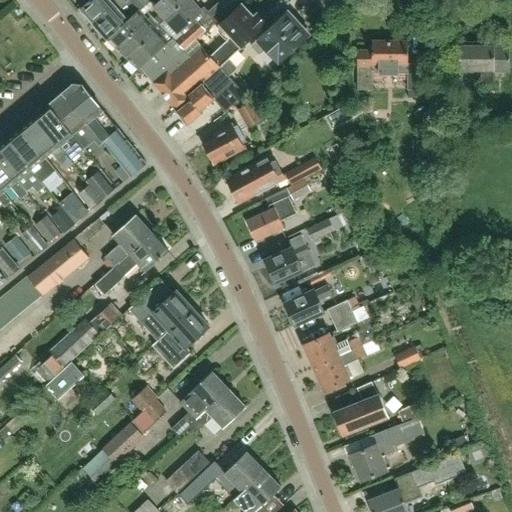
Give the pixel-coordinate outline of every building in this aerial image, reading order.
[(118,10),(129,0),(89,0),(80,9),(93,23),(114,5),(118,10)] [(145,6),(151,0),(137,0),(137,1),(136,0),(129,0),(118,10),(114,5),(93,23),(106,38),(138,10),(140,12),(140,11),(145,6)] [(138,10),(106,38),(107,39),(115,47),(146,18),(150,22),(159,13),(157,12),(153,7),(156,4),(151,0),(145,6),(140,11),(140,12),(138,10)] [(159,0),(156,4),(153,7),(157,12),(159,13),(162,16),(159,19),(162,22),(186,0),(159,0)] [(222,0),(220,0),(208,11),(206,8),(202,11),(192,0),(186,0),(162,22),(160,24),(169,34),(181,48),(184,51),(196,40),(230,9),(222,0)] [(257,13),(253,17),(242,4),(220,24),(222,26),(219,28),(220,31),(221,32),(222,35),(224,36),(226,38),(229,39),(210,56),(220,67),(267,23),(257,13)] [(255,35),(258,39),(250,46),(258,55),(265,49),(278,63),(311,33),(287,7),(255,35)] [(127,58),(161,26),(158,24),(154,27),(150,22),(146,18),(115,47),(127,58)] [(140,68),(168,42),(158,30),(162,27),(161,26),(127,58),(139,69),(140,68)] [(167,71),(170,75),(189,58),(202,47),(196,40),(184,51),(183,52),(171,39),(168,42),(140,68),(139,69),(152,84),(167,71)] [(421,90),(421,64),(408,64),(408,42),(372,42),(372,50),(357,50),(357,90),(372,90),(372,74),(407,74),(407,90),(421,90)] [(509,72),(509,47),(494,47),(494,46),(493,46),(493,47),(483,47),(483,42),(459,42),(459,46),(458,46),(458,69),(482,69),(482,84),(493,84),(493,79),(498,79),(498,72),(509,72)] [(200,84),(210,75),(220,67),(210,56),(202,47),(189,58),(170,75),(167,71),(152,84),(175,111),(176,111),(190,100),(187,95),(200,84)] [(210,75),(200,84),(214,99),(223,111),(243,94),(220,67),(210,75)] [(200,111),(214,99),(200,84),(187,95),(190,100),(176,111),(188,125),(202,113),(200,111)] [(146,163),(118,128),(117,129),(82,86),(71,85),(61,93),(91,130),(95,134),(94,134),(96,136),(102,143),(120,165),(130,176),(146,163)] [(457,113),(455,88),(438,89),(440,114),(457,113)] [(102,143),(96,136),(94,134),(95,134),(91,130),(61,93),(47,106),(77,142),(80,145),(82,148),(83,149),(83,150),(95,140),(99,146),(102,143)] [(357,101),(346,107),(352,118),(363,113),(357,101)] [(260,119),(251,102),(238,109),(247,126),(260,119)] [(77,142),(47,106),(34,116),(33,117),(58,147),(63,153),(70,161),(71,160),(83,150),(83,149),(82,148),(80,145),(77,142)] [(63,153),(58,147),(33,117),(19,129),(45,159),(51,154),(65,170),(73,163),(71,160),(70,161),(63,153)] [(244,147),(238,137),(242,134),(240,130),(235,132),(232,125),(214,135),(215,137),(203,144),(213,164),(244,147)] [(55,171),(45,159),(19,129),(5,140),(31,170),(35,176),(41,183),(55,171)] [(31,170),(5,140),(0,144),(0,162),(17,182),(27,194),(28,193),(27,192),(32,187),(38,192),(44,187),(42,184),(41,183),(35,176),(31,170)] [(291,185),(335,161),(328,150),(285,173),(291,185)] [(269,185),(284,176),(272,154),(225,180),(227,183),(225,184),(230,193),(232,192),(237,202),(269,185)] [(17,182),(0,162),(0,189),(3,193),(11,187),(21,199),(27,194),(17,182)] [(120,165),(114,170),(124,182),(125,182),(130,176),(120,165)] [(114,190),(99,171),(87,181),(102,200),(114,190)] [(311,190),(305,179),(287,189),(293,200),(311,190)] [(101,200),(89,185),(79,193),(91,208),(101,200)] [(8,199),(3,193),(0,189),(0,203),(4,208),(11,203),(8,199)] [(281,220),(297,213),(289,196),(269,205),(271,209),(246,220),(256,241),(284,227),(281,220)] [(89,212),(80,201),(70,209),(79,220),(89,212)] [(74,223),(63,209),(54,217),(65,231),(74,223)] [(129,254),(152,233),(135,214),(112,235),(120,244),(103,258),(112,268),(129,254)] [(59,234),(46,217),(35,226),(49,243),(59,234)] [(334,217),(329,219),(334,230),(339,228),(334,217)] [(313,240),(334,230),(329,219),(307,229),(313,240)] [(38,253),(47,246),(31,226),(22,234),(38,253)] [(94,284),(103,294),(137,264),(145,272),(168,251),(152,233),(129,254),(112,268),(94,284)] [(31,253),(16,236),(5,245),(19,262),(31,253)] [(74,239),(26,278),(42,295),(89,257),(74,239)] [(303,270),(298,259),(309,254),(304,243),(293,248),(292,247),(264,259),(275,283),(303,270)] [(20,268),(3,248),(0,250),(0,264),(10,277),(20,268)] [(0,331),(43,296),(42,295),(26,278),(0,299),(0,331)] [(324,312),(319,301),(332,295),(328,286),(315,291),(314,289),(285,303),(295,326),(324,312)] [(108,295),(115,307),(125,301),(119,289),(108,295)] [(158,341),(193,309),(176,290),(152,311),(141,322),(158,341)] [(355,297),(347,300),(351,309),(359,306),(355,297)] [(327,310),(331,319),(351,309),(347,300),(327,310)] [(93,337),(118,315),(110,306),(90,324),(87,320),(39,362),(50,375),(93,337)] [(185,348),(209,327),(193,309),(158,341),(156,342),(162,348),(175,336),(185,348)] [(357,322),(351,309),(331,319),(337,331),(357,322)] [(373,328),(357,335),(358,337),(362,345),(378,338),(373,328)] [(314,367),(339,356),(329,334),(304,345),(314,367)] [(346,343),(350,351),(362,345),(358,337),(346,343)] [(366,355),(362,345),(350,351),(339,356),(314,367),(325,391),(349,380),(343,366),(366,355)] [(421,358),(415,347),(395,356),(400,368),(421,358)] [(16,354),(0,368),(0,383),(23,362),(16,354)] [(71,362),(45,385),(55,397),(81,374),(71,362)] [(229,389),(212,371),(179,402),(189,413),(171,430),(178,437),(189,427),(229,389)] [(378,395),(372,382),(357,388),(362,401),(378,395)] [(131,400),(142,412),(157,398),(146,386),(131,400)] [(106,389),(89,405),(98,415),(115,399),(106,389)] [(223,428),(246,407),(229,389),(189,427),(195,433),(212,417),(223,428)] [(387,417),(378,395),(362,401),(334,413),(343,435),(387,417)] [(168,410),(157,398),(142,412),(102,448),(103,450),(83,468),(95,481),(115,462),(116,463),(145,438),(142,434),(153,424),(152,424),(168,410)] [(386,469),(389,467),(384,455),(391,452),(387,443),(395,440),(397,443),(411,437),(405,423),(376,434),(381,445),(377,447),(376,444),(351,455),(361,481),(387,471),(386,469)] [(5,425),(0,429),(7,438),(13,433),(5,425)] [(469,445),(464,434),(455,438),(459,449),(469,445)] [(484,443),(475,446),(481,462),(490,459),(484,443)] [(166,481),(178,494),(210,464),(198,451),(166,481)] [(234,499),(264,469),(246,452),(224,474),(235,485),(228,492),(234,499)] [(373,511),(408,511),(405,503),(422,496),(417,486),(438,477),(433,463),(394,479),(397,487),(384,493),(385,494),(369,500),(373,511)] [(180,511),(219,474),(210,464),(170,501),(180,511)] [(255,511),(281,487),(264,469),(234,499),(247,511),(255,511)] [(158,511),(159,511),(146,498),(131,511),(158,511)] [(470,500),(450,509),(451,511),(469,511),(474,510),(470,500)]
